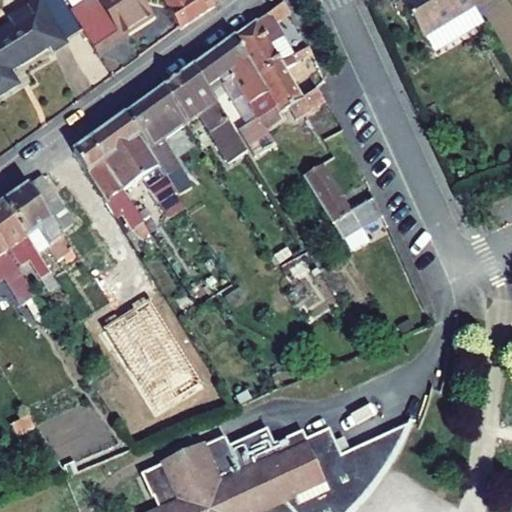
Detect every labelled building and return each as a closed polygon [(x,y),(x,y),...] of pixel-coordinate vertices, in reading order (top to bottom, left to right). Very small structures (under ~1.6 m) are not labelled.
[(0,95),(18,84),(10,71),(49,46),(53,52),(67,43),(40,0),(10,19),(13,24),(0,32),(0,95)] [(89,0),(70,12),(96,52),(151,16),(140,0),(89,0)] [(162,0),(168,9),(167,9),(180,30),(215,8),(210,0),(162,0)] [(424,37),(474,7),(475,6),(471,0),(402,0),(401,1),(423,38),(424,37)] [(276,24),(291,14),(284,3),(270,13),(276,24)] [(424,37),(434,52),(483,22),(474,7),(424,37)] [(256,23),(270,46),(282,37),(283,36),(276,24),(270,13),(256,23)] [(270,46),(256,23),(256,22),(235,38),(258,78),(281,65),(270,46)] [(294,57),(282,37),(270,46),(281,65),(294,57)] [(222,85),(233,104),(243,97),(256,120),(275,107),(258,78),(235,38),(194,67),(210,94),(222,85)] [(313,55),(309,48),(294,57),(281,65),(258,78),(275,107),(256,120),(266,131),(284,119),(281,114),(288,109),(296,121),(325,103),(317,91),(303,101),(286,71),(313,55)] [(164,89),(186,126),(199,117),(228,165),(247,154),(210,94),(194,67),(164,89)] [(180,169),(163,142),(186,126),(164,89),(125,117),(159,168),(166,179),(180,169)] [(233,104),(246,126),(256,120),(243,97),(233,104)] [(123,193),(159,168),(125,117),(90,143),(123,193)] [(238,131),(254,158),(276,144),(266,131),(256,120),(246,126),(238,131)] [(338,156),(351,149),(343,132),(329,139),(338,156)] [(334,159),(338,156),(329,139),(324,142),(334,159)] [(121,216),(131,231),(143,223),(137,215),(123,193),(90,143),(73,154),(83,169),(115,219),(121,216)] [(46,173),(56,188),(83,169),(73,154),(46,173)] [(366,204),(351,212),(323,165),(303,178),(342,240),(375,221),(366,204)] [(59,235),(75,225),(42,177),(3,204),(27,239),(37,233),(48,250),(58,263),(63,260),(66,264),(75,258),(59,235)] [(159,206),(176,195),(166,179),(149,191),(159,206)] [(463,207),(476,201),(474,199),(472,192),(458,198),(463,207)] [(168,220),(185,209),(176,195),(159,206),(168,220)] [(374,199),(366,204),(375,221),(382,217),(374,199)] [(19,245),(50,296),(60,290),(38,257),(27,239),(3,204),(0,206),(0,246),(6,255),(19,245)] [(143,223),(150,234),(158,229),(146,209),(137,215),(143,223)] [(126,235),(131,231),(121,216),(115,219),(126,235)] [(27,239),(38,257),(48,250),(37,233),(27,239)] [(26,304),(37,322),(45,316),(6,255),(0,246),(0,276),(1,276),(21,307),(26,304)] [(274,257),(279,265),(292,256),(287,248),(274,257)] [(11,427),(16,436),(34,427),(29,417),(11,427)] [(162,466),(140,475),(152,500),(153,498),(159,511),(355,511),(370,496),(377,486),(385,476),(391,466),(396,458),(401,448),(406,437),(411,427),(412,424),(412,423),(410,422),(408,425),(349,452),(341,456),(335,443),(329,430),(306,441),(302,432),(274,445),(267,430),(229,447),(224,437),(202,447),(202,446),(189,452),(176,457),(161,464),(162,466)] [(335,443),(341,456),(349,452),(343,440),(335,443)] [(174,454),(176,457),(189,452),(187,448),(174,454)]
